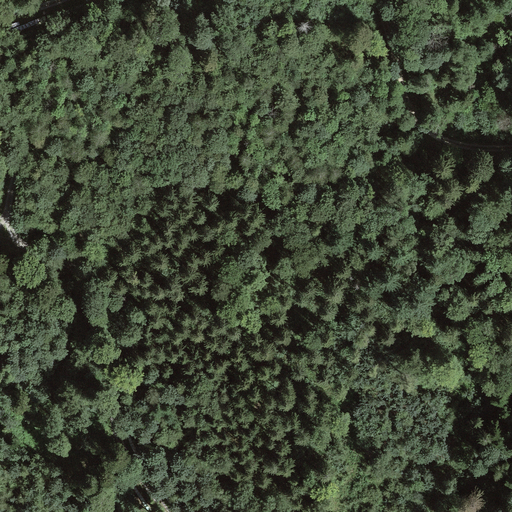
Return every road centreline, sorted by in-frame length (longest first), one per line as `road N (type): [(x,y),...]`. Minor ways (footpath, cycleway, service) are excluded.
road 1 (track): [(0,236),(100,276),(125,299),(133,342),(115,423),(169,511)]
road 2 (track): [(511,146),(458,146),(421,129),(400,88),(377,0)]
road 3 (track): [(4,238),(10,182),(28,137),(0,72)]
